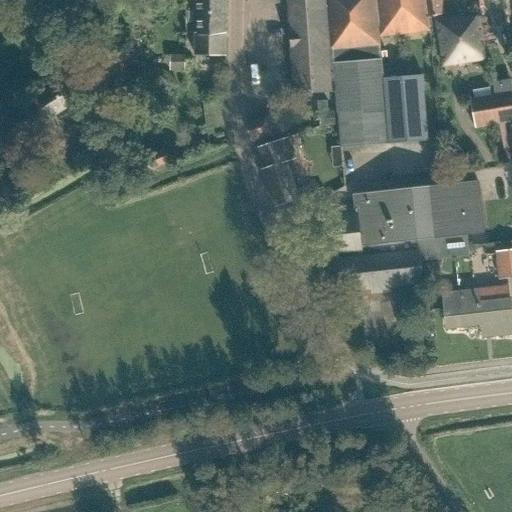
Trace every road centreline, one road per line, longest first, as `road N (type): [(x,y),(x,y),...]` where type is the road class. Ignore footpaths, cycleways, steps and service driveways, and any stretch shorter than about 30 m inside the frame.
road 1 (residential): [(235,0),(238,117),(254,187),(348,371)]
road 2 (tertiary): [(0,494),(385,411)]
road 3 (tertiary): [(385,411),(511,394)]
road 4 (unclassified): [(385,411),(455,511)]
